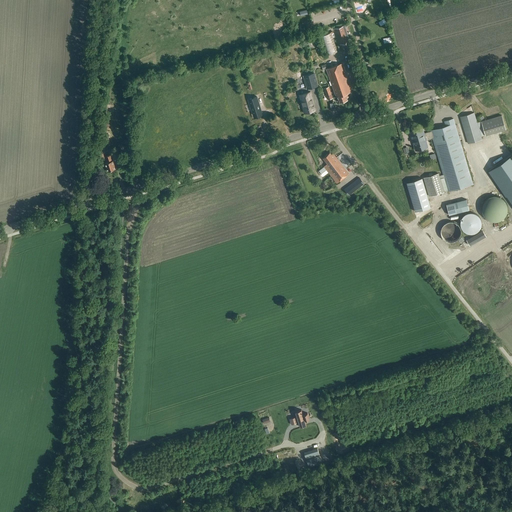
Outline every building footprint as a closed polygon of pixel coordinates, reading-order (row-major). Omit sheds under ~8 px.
[(334,29),(338,45),(349,42),(348,38),(349,38),(345,25),(336,28),(334,29)] [(336,46),(332,32),(321,36),(325,50),(323,51),(325,56),(342,50),(340,44),(336,46)] [(349,97),(348,93),(352,92),(342,63),(327,68),(326,68),(335,94),(335,93),(337,97),(338,97),(340,103),(348,100),(347,97),(349,97)] [(303,76),(307,89),(318,86),(314,73),(303,76)] [(328,100),(333,98),(329,87),(324,88),(328,100)] [(253,108),(261,106),(261,105),(260,104),(256,90),(248,92),(252,106),(253,108)] [(304,113),(315,110),(310,91),(299,94),(304,113)] [(483,139),(478,122),(474,112),(460,117),(468,144),(483,139)] [(481,121),(485,135),(506,128),(502,115),(481,121)] [(473,184),(455,124),(454,119),(444,122),(446,126),(430,131),(430,132),(424,134),(422,128),(410,132),(416,150),(427,147),(428,147),(427,140),(432,138),(443,175),(440,176),(439,173),(424,178),(429,196),(444,192),(441,179),(444,178),(448,191),(473,184)] [(100,145),(105,147),(109,136),(103,134),(100,145)] [(489,168),(486,171),(505,194),(511,203),(511,155),(509,152),(507,153),(489,168)] [(332,155),(330,153),(323,158),(328,164),(324,167),(337,183),(343,179),(342,178),(349,174),(333,154),(332,155)] [(112,161),(110,155),(106,156),(108,162),(105,163),(108,172),(116,169),(113,161),(112,161)] [(349,196),(364,184),(359,178),(344,189),(349,196)] [(431,207),(423,178),(407,183),(416,212),(431,207)] [(506,202),(505,200),(504,200),(504,199),(503,199),(502,198),(501,197),(499,196),(497,196),(496,196),(494,196),(492,196),(491,196),(489,197),(488,198),(487,199),(485,200),(484,201),(483,203),(483,204),(482,206),(482,207),(482,209),(482,211),(482,212),(483,214),(484,215),(485,217),(486,218),(487,219),(488,220),(490,221),(491,221),(493,221),(495,222),(496,221),(498,221),(499,221),(501,220),(502,219),(504,218),(505,217),(506,216),(506,214),(507,213),(507,211),(508,210),(508,208),(507,206),(507,205),(506,203),(506,202)] [(450,215),(469,210),(467,199),(447,204),(450,215)] [(471,233),(473,233),(474,233),(475,233),(476,232),(477,232),(478,231),(479,230),(480,229),(481,228),(481,227),(482,225),(482,224),(482,223),(482,222),(482,220),(481,219),(481,218),(480,217),(479,216),(478,215),(477,214),(476,214),(475,213),(474,213),(473,212),(471,212),(470,212),(469,213),(468,213),(467,214),(466,214),(465,215),(464,216),(463,217),(462,218),(462,219),(461,220),(461,222),(461,223),(461,224),(461,225),(462,227),(462,228),(463,229),(464,230),(465,231),(466,232),(467,232),(468,233),(469,233),(470,233),(471,233)] [(456,241),(459,238),(461,234),(461,230),(459,226),(456,223),(451,221),(447,222),(443,225),(441,229),(441,234),(443,238),(447,241),(451,242),(456,241)] [(470,246),(486,236),(483,230),(467,240),(470,246)] [(299,427),(305,425),(304,420),(308,419),(306,413),(302,414),(300,409),(294,411),(296,416),(291,418),(293,424),(298,422),(299,427)] [(304,453),(309,467),(322,462),(318,448),(304,453)]
